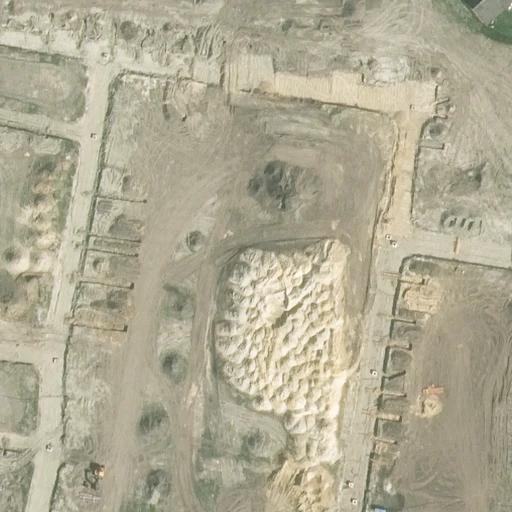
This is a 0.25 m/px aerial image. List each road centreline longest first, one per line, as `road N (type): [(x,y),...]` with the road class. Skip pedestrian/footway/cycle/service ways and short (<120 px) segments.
road 1 (residential): [(389,235),(411,105),(108,56)]
road 2 (residential): [(50,453),(53,355),(92,134)]
road 3 (residential): [(50,453),(348,489)]
road 4 (residential): [(348,489),(389,235)]
road 5 (residential): [(511,254),(389,235)]
